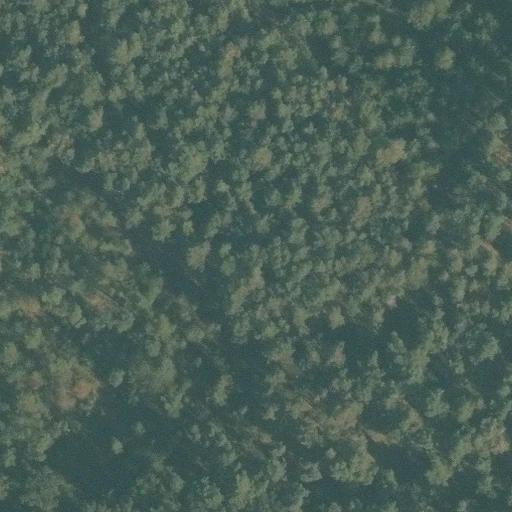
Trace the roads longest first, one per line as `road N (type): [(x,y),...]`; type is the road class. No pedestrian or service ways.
road 1 (track): [(427,201),(135,511)]
road 2 (track): [(238,0),(427,201)]
